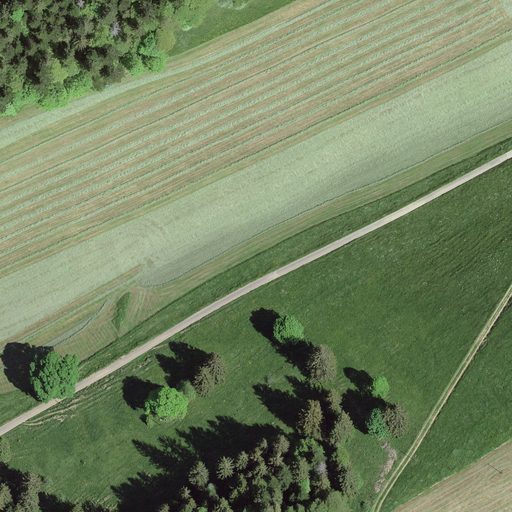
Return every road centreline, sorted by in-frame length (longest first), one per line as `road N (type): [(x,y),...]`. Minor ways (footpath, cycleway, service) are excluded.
road 1 (unclassified): [(511,155),(218,305),(0,433)]
road 2 (track): [(374,511),(511,292)]
